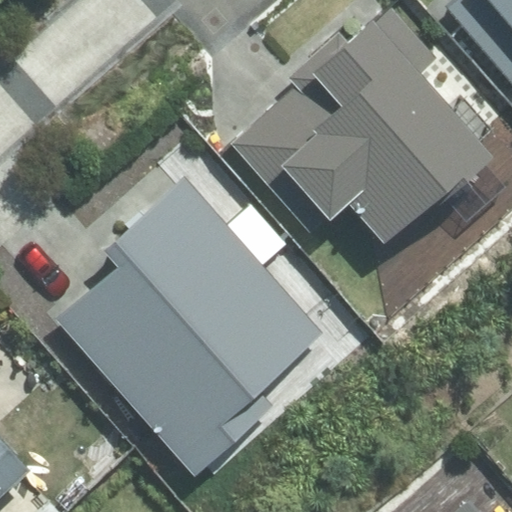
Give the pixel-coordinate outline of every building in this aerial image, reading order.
[(511,0),(459,0),(450,9),(511,77),(511,0)] [(320,85),(245,153),(320,235),(349,209),(381,246),(496,146),(392,28),(323,88),(320,85)] [(192,183),(42,306),(189,483),(339,359),(192,183)] [(0,511),(31,511),(40,504),(20,483),(34,469),(0,434),(0,409),(31,381),(0,348),(0,511)] [(132,446),(109,421),(70,457),(93,482),(132,446)] [(492,511),(477,494),(456,511),(492,511)]
